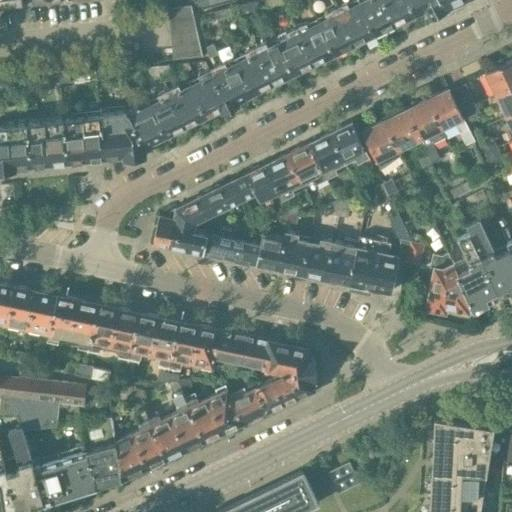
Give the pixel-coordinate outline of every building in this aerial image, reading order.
[(0,0),(0,9),(9,8),(8,0),(0,0)] [(240,14),(262,9),(257,0),(255,0),(236,5),(240,14)] [(363,0),(359,2),(374,34),(375,36),(387,30),(386,28),(395,24),(383,0),(363,0)] [(383,0),(395,24),(405,19),(406,22),(416,17),(408,0),(383,0)] [(446,9),(441,0),(408,0),(416,17),(426,12),(428,17),(446,9)] [(441,0),(446,9),(464,0),(441,0)] [(338,7),(355,43),(365,38),(366,41),(375,36),(374,34),(359,2),(350,7),(348,2),(338,7)] [(191,4),(167,7),(169,20),(194,17),(191,4)] [(218,20),(232,16),(229,6),(213,10),(218,20)] [(335,53),(335,54),(336,55),(346,50),(345,48),(355,43),(338,7),(326,12),(329,17),(319,21),(335,53)] [(170,32),(197,29),(194,17),(169,20),(170,32)] [(307,21),(296,26),(313,63),(324,58),(325,60),(336,55),(335,54),(335,53),(319,21),(309,26),(307,21)] [(288,36),(276,42),(294,75),(305,70),(304,67),(313,63),(296,26),(286,31),(288,36)] [(197,29),(170,32),(172,45),(200,42),(197,29)] [(266,40),(254,46),(272,83),(283,78),(284,80),(294,75),(276,42),(268,46),(266,40)] [(173,58),(202,55),(200,42),(172,45),(173,58)] [(208,54),(210,57),(218,53),(213,43),(207,46),(208,54)] [(236,61),(254,95),(265,89),(263,87),(272,83),(254,46),(245,50),(247,56),(236,61)] [(511,57),(485,71),(496,93),(511,85),(511,57)] [(201,78),(191,82),(208,117),(218,112),(217,110),(222,107),(223,109),(239,101),(238,99),(243,97),(244,99),(254,95),(236,61),(227,65),(225,60),(198,73),(201,78)] [(191,67),(188,62),(181,62),(185,71),(191,67)] [(162,74),(171,70),(169,64),(157,65),(162,74)] [(162,74),(157,65),(148,66),(154,78),(162,74)] [(106,77),(105,66),(96,67),(97,78),(106,77)] [(59,70),(60,82),(70,81),(69,69),(59,70)] [(60,82),(59,70),(50,71),(51,83),(60,82)] [(24,86),(23,74),(1,76),(2,88),(24,86)] [(132,92),(127,82),(120,85),(121,97),(132,92)] [(208,117),(191,82),(181,87),(179,83),(168,88),(186,125),(196,120),(197,122),(208,117)] [(465,82),(454,87),(464,108),(476,103),(465,82)] [(511,85),(496,93),(507,115),(511,111),(511,85)] [(463,116),(449,86),(427,97),(441,127),(455,121),(460,133),(469,129),(463,116)] [(160,97),(150,102),(167,137),(178,131),(177,129),(186,125),(168,88),(158,92),(160,97)] [(441,127),(427,97),(405,107),(420,138),(425,149),(431,160),(431,161),(440,157),(432,142),(445,136),(441,127)] [(138,102),(127,107),(146,144),(156,139),(157,141),(167,137),(150,102),(141,107),(138,102)] [(480,113),(476,103),(464,108),(469,118),(480,113)] [(102,110),(101,107),(65,110),(65,115),(70,159),(106,155),(102,112),(102,110)] [(102,110),(102,112),(106,155),(125,153),(125,155),(147,153),(146,144),(127,107),(102,110)] [(405,107),(384,118),(398,148),(420,138),(405,107)] [(65,115),(28,118),(32,162),(55,160),(70,159),(65,115)] [(0,120),(0,167),(16,166),(16,164),(32,162),(28,118),(0,120)] [(401,154),(398,148),(384,118),(362,129),(381,168),(401,154)] [(331,131),(335,140),(345,161),(356,156),(357,160),(370,154),(353,120),(335,128),(331,131)] [(466,144),(474,140),(469,129),(460,133),(466,144)] [(331,131),(309,141),(326,176),(338,170),(336,166),(345,161),(335,140),(331,131)] [(481,144),(485,152),(497,146),(493,138),(481,144)] [(326,176),(309,141),(288,151),(302,182),(313,177),(315,181),(326,176)] [(502,155),(497,146),(485,152),(489,161),(502,155)] [(417,153),(423,165),(431,160),(425,149),(417,153)] [(288,151),(266,162),(283,196),(295,191),(293,187),(302,182),(288,151)] [(283,196),(266,162),(233,178),(242,198),(255,191),(257,195),(266,191),(268,196),(279,190),(282,197),(283,196)] [(383,182),(389,194),(398,190),(392,177),(382,181),(383,182)] [(233,178),(195,196),(205,216),(204,216),(207,223),(224,221),(218,209),(242,198),(233,178)] [(450,189),(454,196),(471,188),(468,180),(450,189)] [(389,194),(383,182),(374,187),(381,202),(392,200),(389,194)] [(345,195),(337,199),(341,206),(350,204),(345,195)] [(205,216),(195,196),(169,209),(168,214),(161,212),(155,241),(201,251),(206,229),(195,227),(195,220),(204,216),(205,216)] [(331,207),(335,206),(341,206),(337,199),(329,202),(331,207)] [(291,212),(299,211),(295,201),(287,204),(291,212)] [(279,208),(281,213),(290,212),(291,212),(287,204),(279,208)] [(350,204),(341,206),(338,214),(347,216),(350,204)] [(335,206),(331,207),(330,213),(338,214),(341,206),(335,206)] [(291,212),(290,212),(288,221),(297,222),(299,211),(291,212)] [(288,221),(290,212),(281,213),(280,220),(288,221)] [(389,252),(391,240),(359,233),(357,240),(356,245),(356,248),(349,282),(390,291),(397,259),(406,261),(411,239),(399,213),(389,217),(400,241),(397,254),(389,252)] [(511,249),(510,245),(495,253),(478,219),(466,225),(469,231),(500,293),(511,287),(511,249)] [(207,223),(206,229),(201,251),(242,259),(247,238),(221,232),(224,221),(207,223)] [(501,229),(506,238),(510,236),(506,227),(501,229)] [(261,241),(247,238),(242,259),(278,267),(287,229),(285,229),(284,236),(272,233),(271,238),(262,237),(261,241)] [(299,232),(287,229),(278,267),(302,272),(309,238),(298,236),(299,232)] [(453,262),(458,271),(474,305),(474,306),(479,308),(488,304),(488,299),(500,293),(469,231),(457,237),(466,256),(453,262)] [(319,241),(309,238),(302,272),(325,277),(333,239),(320,236),(319,241)] [(333,239),(325,277),(349,282),(356,248),(356,245),(357,240),(345,237),(344,241),(335,239),(333,239)] [(411,239),(406,261),(420,264),(424,242),(411,239)] [(469,309),(470,308),(474,305),(458,271),(453,262),(448,251),(442,254),(433,252),(431,264),(430,264),(427,278),(431,279),(427,301),(469,309)] [(16,285),(0,281),(0,321),(8,324),(16,285)] [(58,294),(16,285),(8,324),(49,332),(58,294)] [(99,303),(58,294),(49,332),(48,336),(60,338),(61,332),(80,337),(78,343),(89,345),(90,345),(99,303)] [(138,311),(99,303),(90,345),(100,348),(101,342),(119,346),(118,351),(129,354),(138,311)] [(179,320),(138,311),(129,354),(140,356),(141,351),(160,354),(159,360),(170,362),(179,320)] [(220,328),(179,320),(170,362),(181,365),(182,359),(213,365),(214,361),(213,361),(220,328)] [(254,336),(220,328),(213,361),(214,361),(237,366),(239,360),(248,362),(254,336)] [(271,367),(272,372),(315,367),(314,353),(310,354),(309,348),(254,336),(248,362),(271,367)] [(28,352),(18,350),(16,359),(26,361),(28,352)] [(75,373),(83,375),(85,363),(77,361),(75,373)] [(93,365),(85,363),(83,375),(91,377),(93,365)] [(272,378),(256,385),(255,386),(267,411),(268,411),(313,388),(313,382),(317,381),(315,367),(272,372),(272,378)] [(160,369),(157,381),(166,380),(168,371),(160,369)] [(62,403),(86,406),(89,383),(20,374),(0,370),(0,393),(0,394),(0,398),(0,414),(18,414),(22,425),(24,429),(62,423),(62,403)] [(166,380),(169,379),(175,379),(178,378),(179,373),(168,371),(166,380)] [(239,371),(243,380),(252,376),(250,371),(239,371)] [(189,377),(178,378),(175,379),(180,389),(192,383),(189,377)] [(158,413),(148,418),(166,457),(205,439),(183,396),(180,389),(175,379),(169,379),(175,391),(171,393),(179,410),(161,418),(158,413)] [(269,413),(268,411),(267,411),(255,386),(256,385),(255,384),(243,389),(244,391),(231,398),(242,421),(244,425),(269,413)] [(205,439),(242,421),(231,398),(226,388),(199,401),(194,391),(183,396),(205,439)] [(112,405),(113,413),(114,418),(122,417),(120,404),(112,405)] [(98,485),(122,478),(120,465),(117,439),(114,418),(113,413),(81,421),(86,441),(92,465),(98,485)] [(431,511),(479,511),(494,425),(435,415),(431,511)] [(120,465),(122,478),(166,457),(148,418),(138,422),(140,428),(117,439),(120,465)] [(3,459),(7,471),(18,509),(45,500),(34,463),(24,429),(22,425),(9,429),(17,455),(3,459)] [(34,463),(45,500),(69,493),(98,485),(92,465),(86,441),(82,442),(84,448),(34,463)] [(3,459),(0,449),(0,511),(6,511),(18,509),(7,471),(3,459)] [(329,470),(333,477),(339,490),(358,481),(358,482),(359,482),(348,459),(328,470),(329,470)] [(295,511),(318,501),(303,470),(218,511),(295,511)]
